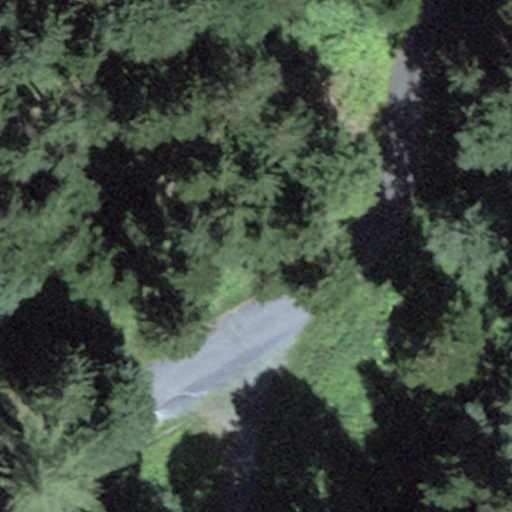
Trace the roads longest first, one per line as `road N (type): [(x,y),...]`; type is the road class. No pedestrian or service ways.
road 1 (unclassified): [(437,0),(399,167),(286,308),(89,439),(46,511)]
road 2 (track): [(286,308),(237,511)]
